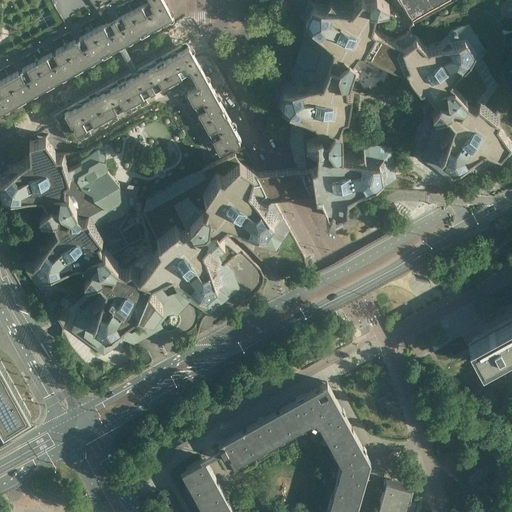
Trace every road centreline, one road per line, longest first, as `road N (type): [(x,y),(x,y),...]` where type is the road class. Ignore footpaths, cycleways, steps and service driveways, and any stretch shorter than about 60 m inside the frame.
road 1 (tertiary): [(511,174),(78,413)]
road 2 (tertiary): [(92,436),(511,204)]
road 3 (tertiary): [(78,413),(0,277)]
road 4 (tertiary): [(0,311),(60,421)]
